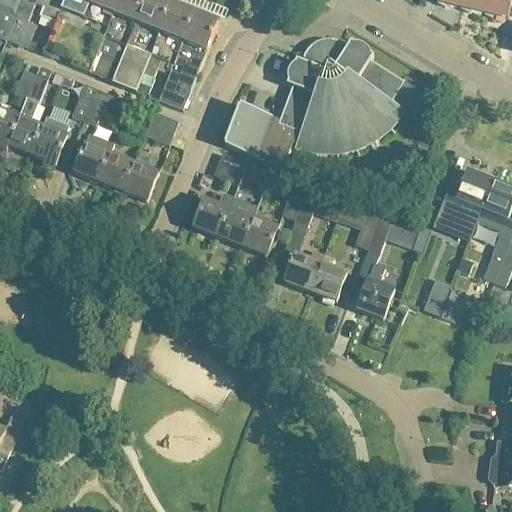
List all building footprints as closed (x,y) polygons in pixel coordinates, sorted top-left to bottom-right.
[(32,12),(20,8),(0,0),(0,42),(5,45),(5,44),(25,52),(35,28),(26,24),(32,12)] [(0,0),(20,8),(32,12),(34,6),(36,0),(0,0)] [(65,1),(65,0),(36,0),(34,6),(41,9),(37,19),(54,26),(56,21),(65,1)] [(88,11),(83,23),(107,32),(120,0),(65,0),(65,1),(88,11)] [(126,50),(147,0),(120,0),(107,32),(104,41),(126,50)] [(144,76),(172,7),(153,0),(147,0),(126,50),(112,86),(136,95),(144,76)] [(459,10),(461,0),(436,0),(435,4),(459,10)] [(483,15),(486,0),(461,0),(459,10),(483,15)] [(507,21),(511,0),(486,0),(483,15),(507,21)] [(174,69),(195,17),(172,7),(144,76),(153,80),(160,64),(173,69),(174,69)] [(197,80),(207,55),(219,27),(195,17),(174,69),(173,69),(159,104),(183,114),(197,80)] [(417,116),(430,95),(406,79),(403,84),(370,63),(373,58),(351,44),(348,49),(341,44),(339,44),(335,42),(332,42),(329,42),(326,42),(322,42),(318,44),(316,44),(314,46),(311,48),(308,50),(307,53),(305,54),(304,56),(304,58),(301,64),(296,62),(287,87),(292,89),(280,122),(272,119),(241,107),(233,127),(230,130),(229,131),(227,135),(226,137),(226,140),(226,142),(226,146),(225,149),(256,161),(283,171),(292,145),(297,146),(296,149),(301,151),(307,153),(313,154),(316,154),(321,155),(327,156),(330,156),(336,155),(339,155),(345,154),(348,153),(353,152),(356,151),(362,149),(364,148),(370,145),(373,143),(378,140),(380,138),(383,136),(387,132),(392,128),(396,123),(398,121),(401,115),(403,113),(401,111),(404,108),(417,116)] [(31,124),(48,83),(52,73),(40,69),(36,78),(26,102),(19,120),(7,149),(31,159),(43,129),(31,124)] [(26,102),(36,78),(24,73),(14,97),(26,102)] [(144,76),(136,95),(147,100),(154,81),(153,80),(144,76)] [(63,78),(60,86),(70,90),(73,82),(63,78)] [(83,125),(93,101),(96,92),(85,87),(72,120),(83,125)] [(95,129),(105,106),(93,101),(83,125),(95,129)] [(0,146),(7,149),(19,120),(0,111),(0,146)] [(173,137),(178,125),(154,116),(149,128),(173,137)] [(55,168),(67,138),(66,138),(69,129),(46,120),(43,129),(31,159),(55,168)] [(169,149),(173,137),(149,128),(144,139),(169,149)] [(98,186),(110,157),(85,147),(74,176),(98,186)] [(122,195),(134,166),(110,157),(98,186),(122,195)] [(246,167),(222,157),(217,168),(242,178),(246,167)] [(147,205),(158,176),(134,166),(122,195),(147,205)] [(242,178),(217,168),(213,179),(238,188),(242,178)] [(435,223),(472,238),(482,213),(481,213),(493,183),(468,173),(461,189),(450,185),(435,223)] [(507,223),(511,209),(511,190),(493,183),(481,213),(507,223)] [(281,219),(295,224),(305,196),(292,191),(281,219)] [(318,201),(305,196),(295,224),(285,253),(297,258),(307,229),(318,201)] [(217,241),(228,211),(233,200),(223,197),(219,208),(204,202),(192,231),(217,241)] [(241,250),(252,221),(253,221),(259,204),(248,200),(242,216),(228,211),(217,241),(241,250)] [(354,248),(368,254),(379,223),(365,218),(354,248)] [(266,259),(277,230),(255,222),(253,221),(252,221),(241,250),(255,256),(266,259)] [(379,223),(368,254),(367,257),(378,261),(391,228),(379,223)] [(423,257),(431,235),(420,231),(412,253),(423,257)] [(482,281),(494,286),(510,245),(498,240),(491,257),(482,281)] [(511,245),(510,245),(494,286),(504,290),(511,268),(511,245)] [(320,267),(324,257),(312,252),(308,262),(295,257),(284,286),(310,296),(320,267)] [(410,260),(406,286),(422,288),(426,262),(410,260)] [(473,266),(462,262),(458,272),(469,276),(473,266)] [(335,305),(346,276),(320,267),(310,296),(335,305)] [(383,323),(395,292),(379,286),(385,271),(374,267),(357,313),(383,323)] [(435,282),(423,313),(438,320),(451,288),(435,282)] [(453,291),(441,321),(454,326),(466,296),(453,291)] [(511,371),(506,371),(502,405),(505,405),(497,458),(495,458),(490,461),(488,482),(491,487),(493,487),(493,488),(511,490),(511,371)] [(0,449),(10,454),(23,426),(10,421),(6,430),(0,427),(0,449)]
